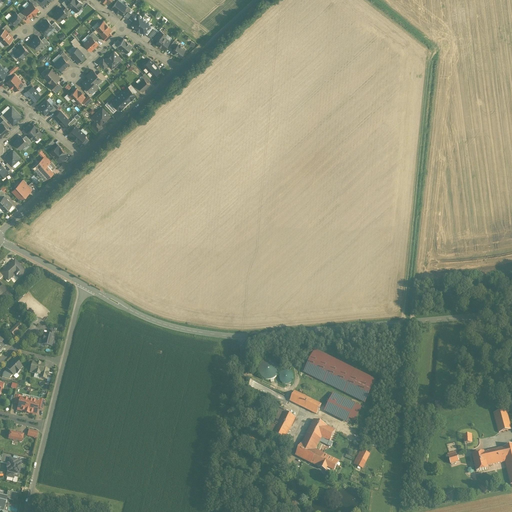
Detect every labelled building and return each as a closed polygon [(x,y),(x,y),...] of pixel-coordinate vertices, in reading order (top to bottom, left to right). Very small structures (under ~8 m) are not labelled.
[(70,0),(70,1),(67,4),(76,11),(82,4),(79,2),(80,1),(78,0),(70,0)] [(126,6),(117,0),(112,7),(114,9),(114,10),(117,12),(117,11),(120,14),(121,12),(126,6)] [(31,2),(23,10),(30,17),(32,14),(33,15),(36,12),(35,12),(38,9),(31,2)] [(126,6),(121,12),(125,15),(127,11),(130,8),(126,5),(126,6)] [(61,7),(53,14),(59,20),(66,14),(67,14),(63,10),(61,7)] [(71,13),(66,7),(63,10),(67,14),(66,14),(68,16),(71,13)] [(16,12),(8,18),(14,24),(21,18),(16,12)] [(136,29),(146,18),(143,16),(143,17),(138,13),(136,15),(133,18),(129,23),(134,27),(136,29)] [(147,19),(146,18),(136,29),(139,31),(144,34),(152,24),(147,20),(147,19)] [(47,20),(39,27),(45,33),(53,26),(51,24),(47,20)] [(60,28),(54,21),(51,24),(53,26),(57,31),(60,28)] [(103,22),(96,28),(103,36),(108,31),(110,29),(108,27),(106,24),(105,24),(103,22)] [(12,29),(6,23),(2,27),(4,29),(8,33),(12,29)] [(153,28),(147,35),(152,39),(154,36),(157,32),(153,28)] [(4,29),(0,33),(0,38),(5,44),(12,38),(8,33),(4,29)] [(157,32),(154,36),(158,39),(162,35),(164,37),(166,34),(159,29),(157,32)] [(98,38),(92,31),(89,34),(91,36),(95,41),(98,38)] [(112,35),(108,31),(103,36),(102,37),(105,41),(112,35)] [(158,39),(156,43),(158,44),(160,46),(163,48),(169,41),(164,37),(162,35),(158,39)] [(38,36),(30,42),(37,49),(44,43),(41,39),(38,36)] [(49,42),(44,36),(41,39),(44,43),(46,45),(49,42)] [(91,36),(84,43),(90,50),(97,43),(95,41),(91,36)] [(120,42),(117,46),(126,53),(132,46),(123,38),(120,42)] [(77,48),(79,49),(82,46),(76,39),(72,43),(76,48),(77,48)] [(115,49),(117,46),(120,42),(117,39),(112,45),(115,49)] [(169,46),(173,49),(177,43),(176,42),(177,41),(174,39),(169,46)] [(173,49),(172,50),(174,52),(174,53),(176,55),(177,54),(179,56),(185,49),(182,47),(183,47),(180,45),(177,43),(173,49)] [(28,51),(21,44),(17,49),(13,52),(20,59),(28,51)] [(13,45),(8,51),(11,54),(13,52),(17,49),(13,45)] [(76,48),(71,53),(73,56),(72,57),(75,59),(76,59),(78,61),(84,56),(79,49),(77,48),(76,48)] [(69,57),(63,51),(60,54),(61,56),(62,56),(66,61),(69,57)] [(104,60),(108,64),(111,68),(114,66),(115,66),(117,64),(117,63),(121,59),(113,51),(104,60)] [(61,56),(54,62),(61,69),(68,63),(66,61),(62,56),(61,56)] [(104,60),(103,58),(98,62),(103,68),(108,64),(104,60)] [(149,58),(142,65),(144,67),(143,68),(146,71),(146,70),(148,71),(147,72),(150,75),(150,74),(152,76),(159,70),(156,66),(157,65),(153,62),(149,58)] [(58,76),(50,68),(43,74),(51,83),(58,76)] [(97,74),(92,69),(86,75),(88,77),(89,77),(95,84),(101,79),(97,74)] [(106,78),(99,71),(97,74),(101,79),(102,81),(106,78)] [(150,80),(144,73),(141,76),(143,78),(147,82),(150,80)] [(17,74),(8,82),(15,90),(24,82),(17,74)] [(95,84),(89,77),(88,77),(83,82),(87,87),(91,92),(91,91),(97,86),(95,84)] [(143,78),(136,85),(142,90),(149,84),(147,82),(143,78)] [(33,84),(26,90),(34,100),(41,94),(33,84)] [(137,90),(130,84),(127,86),(134,93),(137,90)] [(127,86),(122,91),(129,99),(134,94),(134,93),(127,86)] [(91,92),(87,87),(84,90),(89,95),(90,96),(93,93),(91,91),(91,92)] [(79,91),(76,88),(69,95),(72,98),(71,98),(73,101),(74,100),(76,103),(84,96),(81,94),(82,93),(80,90),(79,91)] [(122,91),(117,96),(124,104),(129,99),(122,91)] [(89,95),(82,101),(86,105),(92,99),(90,96),(89,95)] [(117,96),(112,101),(114,103),(118,108),(119,109),(124,104),(117,96)] [(46,99),(37,106),(44,113),(52,106),(46,99)] [(118,108),(114,103),(112,101),(109,103),(107,101),(105,104),(113,112),(118,108)] [(4,114),(3,114),(8,119),(13,124),(21,116),(16,111),(15,112),(10,107),(4,114)] [(102,107),(98,111),(97,111),(95,113),(95,114),(92,116),(96,120),(100,125),(100,124),(109,116),(102,107)] [(69,120),(60,110),(56,114),(55,114),(53,115),(53,117),(55,119),(56,119),(62,126),(69,120)] [(6,121),(8,119),(3,114),(4,114),(2,113),(0,114),(0,115),(3,119),(6,121)] [(74,117),(68,123),(70,125),(71,124),(77,120),(74,117)] [(6,121),(3,119),(1,122),(0,122),(0,123),(0,124),(2,123),(7,128),(10,125),(6,121)] [(100,125),(96,120),(92,124),(98,130),(102,126),(100,124),(100,125)] [(0,124),(0,136),(0,137),(8,130),(7,128),(2,123),(0,124)] [(27,132),(32,127),(29,124),(22,130),(26,133),(27,132)] [(34,140),(41,133),(38,130),(39,130),(37,128),(36,128),(34,125),(32,127),(27,132),(34,140)] [(69,132),(68,133),(73,138),(82,127),(80,130),(75,125),(69,132)] [(82,127),(73,138),(79,142),(80,141),(84,136),(85,134),(80,130),(82,127)] [(23,137),(21,135),(14,142),(20,148),(27,142),(23,137)] [(32,141),(26,135),(23,137),(27,142),(28,144),(32,141)] [(88,139),(84,136),(80,141),(84,144),(88,139)] [(54,156),(62,149),(58,144),(50,151),(54,156)] [(66,154),(62,149),(54,156),(59,161),(66,154)] [(12,150),(4,158),(8,161),(11,165),(12,164),(19,158),(12,150)] [(49,161),(44,156),(39,160),(41,163),(43,161),(46,164),(49,161)] [(41,163),(40,164),(35,169),(39,172),(41,170),(43,173),(41,175),(45,179),(49,174),(50,175),(53,172),(46,164),(43,161),(41,163)] [(25,187),(20,182),(18,183),(17,184),(17,186),(16,187),(12,190),(16,195),(18,193),(22,197),(27,192),(26,191),(27,190),(25,187)] [(7,199),(3,195),(1,197),(0,198),(0,205),(4,210),(11,204),(7,199)] [(15,261),(1,273),(4,276),(8,281),(14,275),(13,273),(14,272),(17,275),(16,276),(17,276),(19,278),(25,272),(20,267),(20,266),(18,264),(15,261)] [(8,292),(3,297),(1,295),(0,296),(0,300),(2,302),(1,304),(3,306),(12,297),(8,292)] [(18,324),(11,331),(15,336),(22,328),(18,324)] [(54,337),(48,335),(44,334),(42,344),(45,345),(45,346),(47,347),(48,346),(51,347),(52,346),(54,345),(54,343),(53,341),(54,337)] [(376,381),(311,349),(308,355),(312,357),(304,373),(365,403),(376,381)] [(264,360),(259,376),(276,381),(281,364),(264,360)] [(15,361),(6,369),(7,369),(13,375),(13,376),(16,373),(17,374),(20,371),(19,370),(22,368),(15,361)] [(37,364),(33,363),(30,373),(35,374),(34,374),(39,375),(40,375),(42,376),(43,370),(44,366),(40,365),(40,364),(37,364)] [(13,375),(7,369),(3,374),(2,378),(10,380),(10,378),(13,375)] [(43,370),(42,376),(40,375),(40,378),(46,380),(48,371),(43,370)] [(283,370),(281,382),(292,385),(295,373),(283,370)] [(321,405),(295,392),(290,402),(317,415),(321,405)] [(356,405),(333,394),(324,412),(347,423),(356,405)] [(21,398),(20,398),(19,405),(17,410),(24,412),(26,407),(28,400),(21,398)] [(39,403),(28,400),(26,407),(24,412),(24,413),(29,414),(29,413),(36,415),(38,408),(39,403)] [(295,418),(276,409),(266,431),(285,440),(295,418)] [(498,413),(494,414),(499,432),(511,429),(506,411),(498,413)] [(296,457),(312,464),(317,451),(316,451),(320,442),(327,427),(314,420),(296,457)] [(335,431),(327,427),(320,442),(328,446),(335,431)] [(23,435),(10,432),(8,440),(18,442),(19,443),(20,443),(21,442),(22,442),(22,441),(23,440),(22,439),(23,435)] [(252,437),(249,443),(263,449),(266,443),(252,437)] [(511,446),(484,453),(487,466),(505,462),(511,485),(511,484),(511,446)] [(361,449),(355,465),(366,469),(372,453),(361,449)] [(338,462),(317,451),(312,464),(333,475),(338,462)] [(455,451),(447,453),(451,465),(459,463),(455,451)] [(487,466),(484,453),(472,456),(476,472),(488,470),(487,466)] [(11,457),(2,455),(0,463),(7,465),(9,465),(10,460),(11,457)] [(10,460),(9,465),(7,465),(7,469),(8,469),(6,477),(13,479),(14,475),(18,476),(19,471),(20,471),(20,467),(21,463),(17,462),(17,461),(10,460)] [(18,494),(8,492),(11,493),(9,499),(16,501),(18,494)]
